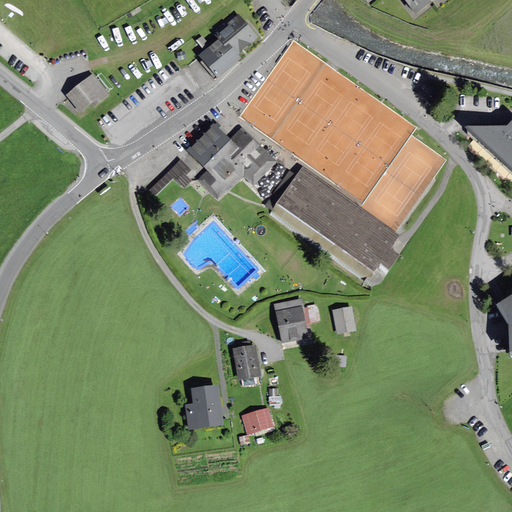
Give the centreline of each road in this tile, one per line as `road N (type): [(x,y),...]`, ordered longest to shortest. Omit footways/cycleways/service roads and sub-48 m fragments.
road 1 (residential): [(292,23),(391,90),(480,189),(471,279),(476,335),(511,449)]
road 2 (track): [(123,155),(144,235),(166,268),(205,314),(271,342)]
road 3 (tertiary): [(292,23),(214,100),(96,163)]
road 4 (tertiary): [(96,163),(93,178),(31,238),(0,289)]
